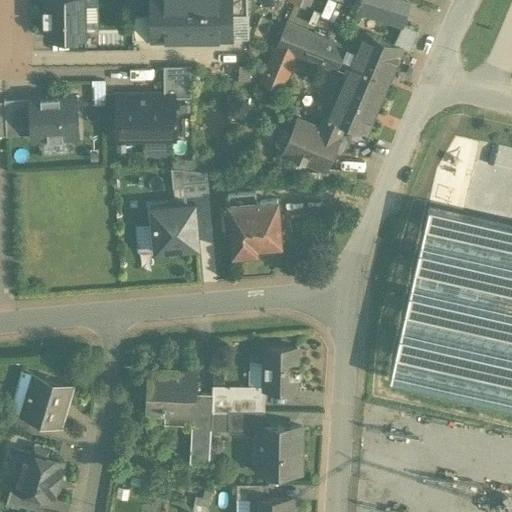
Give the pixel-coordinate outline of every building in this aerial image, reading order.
[(85,0),(45,0),(46,38),(87,37),(85,0)] [(178,39),(177,0),(150,0),(151,15),(151,39),(178,39)] [(203,0),(177,0),(178,39),(204,38),(203,0)] [(203,0),(204,38),(230,38),(230,14),(230,0),(203,0)] [(230,0),(230,14),(247,14),(247,0),(230,0)] [(418,6),(404,0),(389,0),(383,15),(409,26),(418,6)] [(151,39),(151,15),(131,15),(132,40),(151,39)] [(316,32),(285,20),(273,48),(293,56),(305,61),(307,57),(306,57),(316,32)] [(364,29),(356,49),(316,32),(306,57),(307,57),(346,73),(328,114),(328,116),(343,122),(364,131),(401,45),(364,29)] [(273,48),(263,71),(283,79),(293,56),(273,48)] [(190,68),(162,69),(162,91),(173,90),(173,99),(190,99),(190,68)] [(93,77),(93,101),(106,101),(106,77),(93,77)] [(162,91),(113,92),(114,139),(174,138),(173,99),(173,90),(162,91)] [(80,95),(30,95),(30,98),(30,139),(80,139),(80,95)] [(30,98),(3,98),(3,104),(4,139),(30,139),(30,98)] [(325,113),(319,126),(297,116),(283,149),(323,167),(332,146),(336,148),(340,147),(343,139),(342,135),(338,133),(343,122),(328,116),(328,114),(325,113)] [(174,149),(174,139),(146,139),(146,150),(174,149)] [(70,150),(69,141),(46,142),(47,151),(70,150)] [(265,187),(226,191),(227,209),(222,209),(224,231),(231,230),(233,251),(239,251),(240,255),(251,254),(250,250),(255,250),(255,243),(280,241),(276,197),(266,197),(265,187)] [(191,202),(151,206),(155,249),(195,245),(191,202)] [(511,224),(429,206),(391,378),(511,405),(511,224)] [(301,213),(289,214),(291,237),(303,236),(301,213)] [(295,346),(264,345),(263,385),(291,386),(291,375),(297,375),(298,375),(300,374),(300,373),(301,372),(301,370),(301,366),(300,364),(299,363),(295,362),(295,346)] [(195,372),(147,370),(145,411),(163,412),(163,406),(192,407),(194,407),(194,391),(195,372)] [(69,384),(32,373),(20,412),(20,413),(39,419),(58,424),(69,384)] [(211,392),(194,391),(194,407),(192,407),(191,423),(194,424),(210,424),(211,392)] [(264,394),(228,393),(227,409),(263,409),(264,394)] [(20,412),(9,408),(8,412),(5,423),(35,432),(39,419),(20,413),(20,412)] [(263,409),(227,409),(227,430),(256,430),(256,423),(263,423),(263,409)] [(263,423),(256,423),(256,430),(255,469),(300,469),(300,423),(263,423)] [(210,424),(194,424),(193,462),(208,462),(210,424)] [(61,461),(44,456),(45,450),(33,446),(31,452),(24,450),(13,486),(40,494),(50,497),(61,461)] [(267,481),(235,481),(235,496),(251,497),(252,495),(267,495),(267,481)] [(40,494),(13,486),(10,485),(5,501),(36,508),(40,494)] [(205,511),(209,498),(194,495),(190,509),(201,511),(205,511)] [(267,495),(252,495),(251,497),(251,511),(290,511),(291,495),(267,495)]
